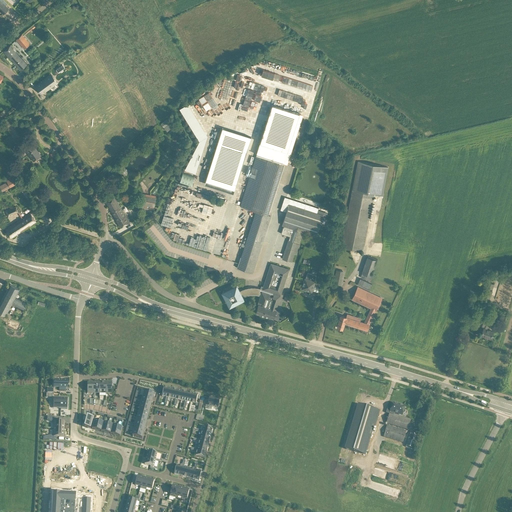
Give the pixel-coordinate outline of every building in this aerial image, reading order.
[(22,34),(16,39),(20,43),(22,46),(28,41),(25,38),(22,34)] [(20,69),(28,63),(11,44),(4,51),(20,69)] [(52,75),(38,84),(43,91),(57,82),(52,75)] [(249,87),(243,105),(241,111),(248,113),(248,112),(257,114),(263,92),(304,104),(306,97),(251,81),(249,87)] [(212,101),(200,112),(205,117),(217,106),(212,101)] [(287,151),(299,113),(272,104),(260,142),(287,151)] [(203,131),(198,123),(193,127),(198,134),(203,131)] [(208,185),(236,192),(242,169),(244,169),(253,135),(224,127),(208,185)] [(5,140),(10,147),(17,142),(12,135),(5,140)] [(33,161),(37,158),(41,155),(29,139),(25,142),(21,145),(33,161)] [(327,153),(330,151),(321,148),(322,151),(321,152),(320,154),(320,156),(322,158),(323,158),(324,158),(325,157),(326,156),(327,154),(327,153)] [(275,190),(284,163),(257,154),(240,205),(256,211),(239,262),(238,267),(253,272),(252,272),(270,216),(271,216),(267,214),(262,213),(270,188),(275,190)] [(383,196),(388,167),(358,161),(352,189),(341,246),(363,251),(374,194),(383,196)] [(184,173),(180,182),(191,186),(194,176),(184,173)] [(10,187),(20,181),(18,176),(12,179),(11,178),(7,180),(7,181),(10,187)] [(31,179),(26,184),(35,195),(40,190),(31,179)] [(10,187),(7,181),(0,185),(0,189),(1,191),(10,187)] [(145,194),(144,204),(154,206),(156,196),(145,194)] [(130,222),(127,218),(114,196),(110,199),(106,201),(121,227),(130,222)] [(284,225),(281,233),(291,236),(290,240),(289,240),(282,259),(292,262),(294,253),(297,254),(304,232),(316,236),(323,215),(294,205),(289,203),(282,225),(284,225)] [(16,206),(7,210),(10,216),(19,212),(16,206)] [(23,217),(29,226),(36,221),(31,213),(23,217)] [(11,237),(23,229),(29,226),(23,217),(5,229),(11,237)] [(203,226),(187,221),(185,227),(201,233),(203,226)] [(367,257),(360,277),(370,280),(377,260),(367,257)] [(224,291),(223,294),(225,297),(224,299),(225,301),(227,301),(229,304),(232,305),(242,300),(242,299),(243,299),(243,298),(243,297),(242,296),(243,296),(243,295),(244,295),(244,296),(245,296),(246,295),(247,295),(249,295),(250,294),(251,294),(252,294),(253,294),(254,294),(256,294),(257,294),(258,295),(259,295),(259,294),(261,295),(258,304),(259,305),(256,313),(262,314),(262,316),(263,316),(263,317),(264,317),(265,317),(266,317),(267,316),(273,318),(279,319),(280,311),(276,310),(286,278),(288,271),(289,269),(287,269),(287,268),(273,264),(271,263),(270,265),(263,287),(261,287),(260,288),(259,288),(258,288),(256,287),(255,287),(253,287),(252,287),(250,287),(249,288),(248,288),(246,288),(245,289),(243,289),(242,290),(241,290),(240,291),(237,287),(234,286),(224,291)] [(342,285),(345,271),(336,269),(334,283),(342,285)] [(313,286),(314,281),(316,275),(307,272),(304,282),(303,283),(302,288),(306,289),(308,289),(308,290),(311,291),(313,286)] [(357,284),(369,290),(372,284),(360,278),(357,284)] [(23,310),(24,308),(26,303),(15,297),(20,288),(10,283),(0,302),(0,312),(6,315),(12,304),(23,310)] [(369,325),(380,302),(381,297),(358,286),(352,299),(371,308),(370,311),(365,323),(341,315),(337,327),(342,329),(344,322),(367,330),(369,325)] [(489,303),(493,289),(487,288),(482,302),(489,303)] [(489,324),(486,324),(488,319),(482,317),(480,324),(485,326),(484,328),(482,335),(483,334),(487,336),(487,337),(491,338),(494,331),(487,329),(489,324)] [(56,379),(56,388),(59,388),(59,391),(66,391),(66,388),(68,388),(69,380),(56,379)] [(210,397),(208,406),(212,407),(218,408),(220,399),(210,397)] [(54,403),(54,406),(59,406),(59,409),(67,409),(68,398),(60,398),(55,398),(54,403)] [(394,415),(395,413),(402,415),(405,407),(393,403),(391,409),(387,408),(386,413),(389,414),(389,415),(394,416),(394,415)] [(358,405),(357,410),(348,407),(330,467),(358,476),(365,455),(373,426),(375,426),(380,411),(359,404),(358,405)] [(389,415),(387,423),(388,424),(387,426),(384,437),(403,442),(406,431),(388,426),(389,424),(408,430),(409,425),(411,420),(394,415),(394,416),(389,415)] [(47,417),(50,417),(51,422),(54,422),(54,428),(65,429),(65,421),(60,421),(61,417),(47,417)] [(87,417),(84,427),(91,429),(93,418),(87,417)] [(43,437),(43,440),(56,440),(56,437),(64,437),(65,429),(54,428),(54,434),(43,437)] [(415,451),(420,438),(410,433),(405,447),(415,451)] [(148,451),(146,458),(156,460),(156,459),(157,454),(148,451)] [(146,458),(145,464),(154,467),(155,461),(156,460),(146,458)] [(177,465),(174,474),(181,476),(183,466),(182,466),(177,465)] [(183,466),(181,476),(187,477),(189,468),(184,467),(183,466)] [(189,468),(187,477),(193,479),(195,470),(194,469),(189,468)] [(195,470),(193,479),(199,481),(202,471),(196,470),(195,470)] [(141,487),(143,478),(137,476),(137,477),(135,485),(141,487)] [(146,488),(149,479),(143,478),(141,487),(140,489),(146,490),(146,488)] [(152,490),(154,481),(155,481),(149,479),(146,488),(152,490)] [(175,498),(178,487),(172,486),(169,497),(175,498)] [(181,497),(184,489),(178,487),(175,498),(176,496),(181,497)] [(187,499),(189,490),(189,491),(190,490),(184,489),(181,497),(187,499)] [(53,494),(51,511),(90,511),(91,496),(53,494)]
